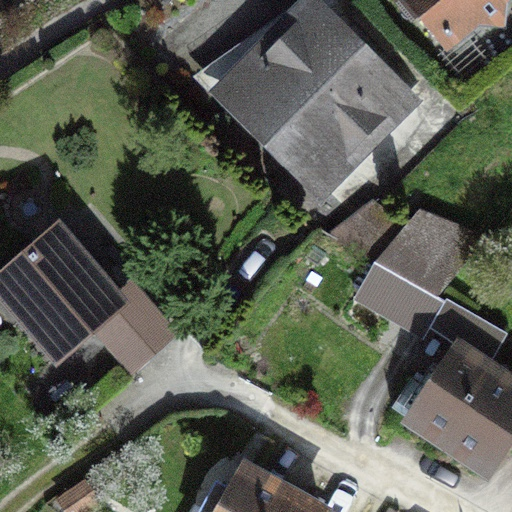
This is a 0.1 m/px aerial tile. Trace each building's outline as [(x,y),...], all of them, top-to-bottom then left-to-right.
[(511,0),(393,0),(449,67),(511,14),(511,0)] [(408,97),(312,5),(229,90),(326,183),(408,97)] [(120,287),(57,216),(0,265),(0,293),(58,359),(98,324),(139,371),(185,331),(135,274),(120,287)] [(453,347),(470,320),(441,293),(476,244),(416,217),(381,262),(367,257),(349,289),(402,317),(394,332),(419,344),(433,331),(453,347)] [(507,341),(470,320),(453,347),(429,392),(410,380),(392,414),(486,480),(511,443),(511,390),(484,375),(507,341)] [(316,511),(324,497),(238,453),(207,511),(316,511)]
